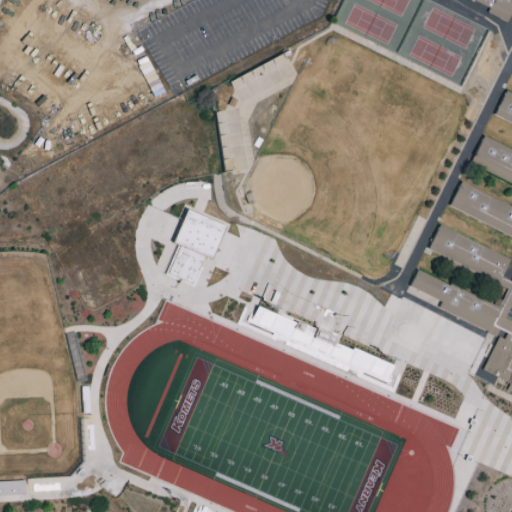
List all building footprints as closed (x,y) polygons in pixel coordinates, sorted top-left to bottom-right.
[(511,0),(511,22),(511,24),(490,15),(493,9),(484,5),(473,0),(511,0)] [(295,74),(287,55),(264,64),(268,75),(278,71),(281,80),(295,74)] [(72,118),(78,132),(87,127),(89,133),(147,106),(138,88),(72,118)] [(511,129),(496,122),(499,116),(509,94),(511,95),(511,129)] [(511,184),(495,177),(486,172),(472,166),(485,138),(485,139),(511,152),(511,184)] [(511,239),(509,238),(486,227),(451,210),(464,182),(486,193),(511,205),(511,239)] [(192,283),(168,273),(179,246),(172,243),(186,210),(225,227),(211,259),(204,256),(192,283)] [(511,259),(511,263),(500,287),(487,280),(428,252),(435,238),(441,225),(468,238),(486,247),(511,259)] [(501,310),(490,336),(487,335),(426,306),(411,299),(407,298),(422,271),(426,273),(479,299),(487,303),(501,310)] [(249,323),(257,305),(401,369),(393,387),(249,323)] [(511,397),(488,385),(478,380),(487,362),(489,360),(509,322),(511,323),(511,397)] [(428,511),(402,511),(415,488),(447,427),(451,418),(456,421),(467,426),(472,428),(456,458),(441,488),(428,511)] [(0,479),(0,493),(26,493),(26,478),(0,479)]
